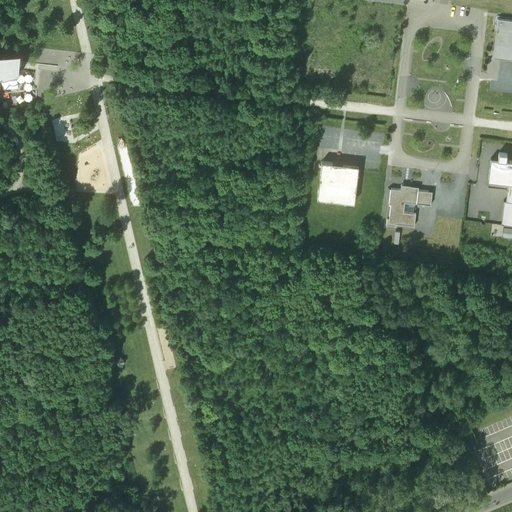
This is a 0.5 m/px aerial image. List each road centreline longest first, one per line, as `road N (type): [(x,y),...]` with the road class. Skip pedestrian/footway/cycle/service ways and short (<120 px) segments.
road 1 (residential): [(443,15),(477,21),(470,123)]
road 2 (residential): [(396,113),(411,13),(443,15)]
